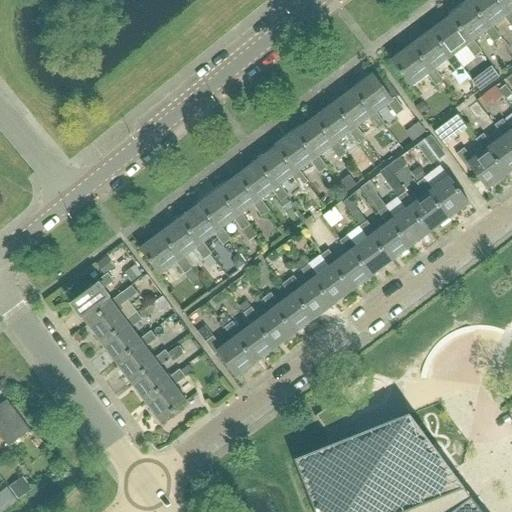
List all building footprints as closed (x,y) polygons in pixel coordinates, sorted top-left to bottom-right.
[(496,0),(471,0),(468,3),(487,29),(491,26),(492,26),(503,18),(511,29),(511,28),(511,13),(511,12),(510,11),(507,14),(496,0)] [(511,0),(496,0),(507,14),(510,11),(511,12),(511,11),(511,0)] [(472,40),(473,40),(484,32),(493,43),(500,38),(492,26),(491,26),(487,29),(468,3),(449,17),(468,43),(472,40)] [(449,17),(429,32),(449,58),(453,54),(453,55),(465,47),(473,58),(481,52),(473,40),(472,40),(468,43),(449,17)] [(429,32),(410,46),(429,72),(434,69),(446,61),(454,72),(462,66),(453,55),(453,54),(449,58),(429,32)] [(443,81),(434,69),(429,72),(410,46),(390,61),(410,87),(426,75),(435,87),(443,81)] [(403,110),(394,98),(392,100),(373,74),(353,89),(372,115),(375,113),(376,113),(387,105),(395,116),(403,110)] [(499,90),(507,99),(511,94),(511,93),(505,85),(499,90)] [(372,115),(353,89),(333,104),(353,130),(356,127),(356,128),(368,120),(376,131),(384,125),(376,113),(375,113),(372,115)] [(337,142),(348,134),(357,145),(365,139),(356,128),(356,127),(353,130),(333,104),(314,118),(334,144),(337,142)] [(318,156),(329,148),(338,159),(345,153),(337,142),(334,144),(314,118),(295,133),(314,159),(318,156)] [(426,133),(425,132),(415,118),(402,127),(413,142),(426,133)] [(506,135),(511,142),(511,129),(510,131),(502,120),(494,126),(502,137),(503,137),(506,135)] [(295,173),(299,171),(310,162),(318,174),(326,168),(318,156),(314,159),(295,133),(275,147),(295,173)] [(503,137),(502,137),(491,145),(483,134),(475,140),(483,151),(484,152),(488,148),(508,175),(511,171),(511,142),(506,135),(503,137)] [(416,145),(432,165),(445,155),(430,135),(416,145)] [(295,173),(275,147),(256,162),(276,188),(280,185),(289,178),(298,189),(305,199),(312,194),(305,184),(308,182),(299,171),(295,173)] [(487,191),(508,175),(488,148),(484,152),(483,151),(472,160),(464,149),(456,155),(465,167),(468,165),(487,191)] [(448,220),(428,193),(424,196),(420,189),(408,198),(393,176),(406,166),(400,158),(378,174),(397,199),(406,211),(409,208),(429,234),(440,226),(441,227),(449,222),(448,220)] [(256,203),(260,199),(271,191),(280,202),(289,196),(280,185),(276,188),(256,162),(237,176),(256,203)] [(416,184),(420,189),(424,196),(428,193),(448,220),(469,204),(449,177),(432,189),(424,178),(427,176),(419,166),(410,173),(417,183),(416,184)] [(241,214),(252,206),(261,217),(269,211),(260,199),(256,203),(237,176),(217,191),(237,217),(241,214)] [(237,217),(217,191),(198,205),(218,232),(222,228),(222,229),(234,220),(249,241),(257,235),(250,226),(250,225),(241,214),(237,217)] [(198,205),(179,220),(198,246),(203,243),(214,235),(223,246),(230,240),(222,229),(222,228),(218,232),(198,205)] [(409,249),(429,234),(409,208),(406,211),(394,219),(393,217),(386,207),(378,213),(386,225),(390,222),(409,249)] [(409,249),(390,222),(386,225),(374,233),(357,210),(350,215),(359,227),(358,228),(366,239),(370,236),(390,263),(409,249)] [(198,246),(179,220),(159,234),(179,261),(183,257),(184,258),(195,249),(209,268),(217,263),(203,243),(198,246)] [(179,261),(159,234),(139,249),(159,276),(176,264),(191,284),(199,279),(184,258),(183,257),(179,261)] [(371,278),(390,263),(370,236),(366,239),(355,248),(347,236),(339,242),(347,254),(351,250),(371,278)] [(351,250),(347,254),(336,262),(327,251),(320,256),(328,268),(333,264),(353,291),(371,278),(351,250)] [(334,306),(353,291),(333,264),(328,268),(317,276),(303,258),(296,263),(301,270),(300,271),(309,282),(313,279),(334,306)] [(108,274),(95,283),(97,286),(72,305),(87,325),(113,306),(110,302),(111,302),(102,290),(114,282),(108,274)] [(314,320),(334,306),(313,279),(309,282),(301,288),(293,277),(281,286),(289,296),(294,293),(314,320)] [(87,325),(101,344),(127,325),(125,321),(119,313),(123,310),(121,306),(137,294),(131,286),(111,302),(110,302),(113,306),(87,325)] [(275,308),(295,334),(314,320),(294,293),(289,296),(278,305),(270,294),(262,300),(271,311),(275,308)] [(463,356),(486,338),(457,300),(395,347),(418,376),(434,363),(449,383),(471,366),(463,356)] [(276,349),(295,334),(275,308),(271,311),(259,319),(245,301),(238,306),(244,313),(243,314),(251,325),(256,322),(276,349)] [(257,363),(276,349),(256,322),(251,325),(240,334),(224,312),(217,317),(225,328),(224,329),(232,340),(236,336),(257,363)] [(139,341),(139,340),(131,329),(142,321),(136,313),(125,321),(127,325),(101,344),(116,364),(142,344),(139,341)] [(236,379),(257,363),(236,336),(232,340),(221,348),(204,326),(196,332),(214,355),(217,353),(236,379)] [(142,344),(116,364),(130,383),(156,364),(153,360),(154,359),(145,348),(157,340),(151,332),(139,340),(139,341),(142,344)] [(130,383),(145,403),(171,383),(168,379),(160,367),(171,359),(173,362),(184,354),(178,346),(167,354),(165,351),(154,359),(153,360),(156,364),(130,383)] [(171,383),(145,403),(160,423),(187,403),(174,387),(185,379),(185,377),(193,371),(189,364),(180,371),(179,370),(168,379),(171,383)] [(354,414),(353,414),(341,397),(314,417),(316,419),(327,434),(354,414)] [(0,437),(8,447),(30,431),(7,401),(0,405),(0,437)] [(476,511),(406,417),(293,462),(313,511),(476,511)]
